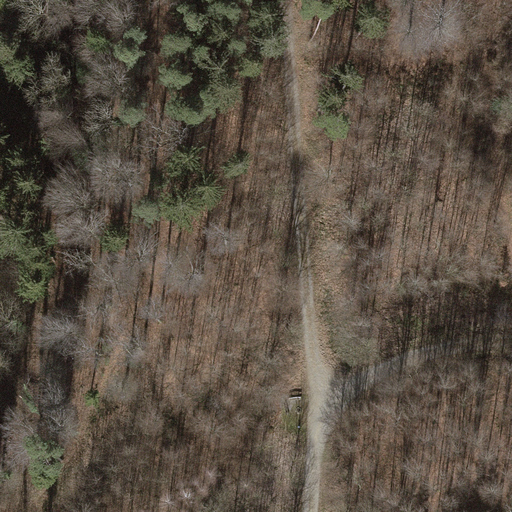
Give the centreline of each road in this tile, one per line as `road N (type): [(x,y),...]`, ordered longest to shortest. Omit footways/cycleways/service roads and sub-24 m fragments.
road 1 (track): [(316,409),(288,0)]
road 2 (track): [(316,409),(423,354),(511,342)]
